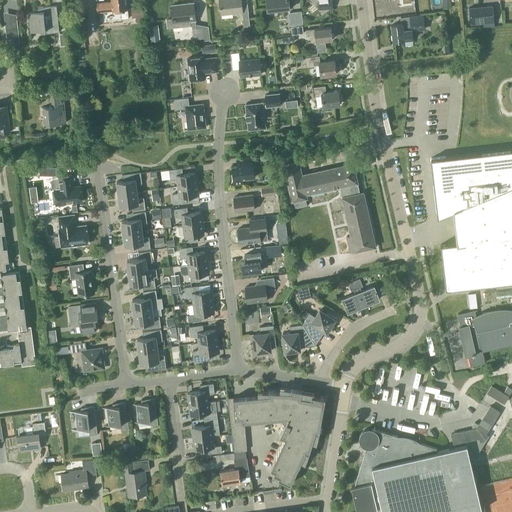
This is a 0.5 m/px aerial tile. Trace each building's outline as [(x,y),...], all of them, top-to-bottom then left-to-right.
[(113,11),(121,10),(122,18),(128,18),(127,10),(128,10),(127,1),(126,2),(125,0),(111,0),(112,2),(97,3),(98,12),(113,11)] [(240,0),(218,0),(221,14),(241,12),(242,15),(242,14),(248,14),(247,0),(241,1),(240,0)] [(288,0),(266,0),(267,9),(276,8),(276,10),(289,8),(288,0)] [(318,0),(319,0),(320,9),(332,8),(332,0),(331,0),(330,0),(318,0)] [(452,8),(450,0),(441,0),(443,9),(452,8)] [(203,38),(202,28),(196,28),(195,21),(195,20),(193,3),(171,5),(172,16),(171,17),(172,19),(166,19),(167,28),(190,26),(192,27),(193,39),(203,38)] [(470,24),(494,22),(493,5),(469,8),(470,24)] [(45,33),(59,32),(56,6),(38,7),(38,12),(28,13),(30,32),(45,31),(45,33)] [(142,6),(131,7),(132,17),(135,17),(143,17),(142,6)] [(290,25),(302,24),(301,12),(289,13),(290,25)] [(5,29),(18,28),(16,16),(10,16),(10,22),(4,23),(5,29)] [(404,40),(413,39),(412,29),(424,28),(423,16),(400,18),(401,24),(391,25),(393,42),(404,41),(404,40)] [(292,35),(304,33),(303,25),(291,27),(292,35)] [(316,41),(332,39),(330,27),(314,29),(305,30),(306,37),(315,35),(316,41)] [(69,33),(71,49),(83,48),(81,31),(69,33)] [(216,52),(215,44),(201,46),(202,54),(216,52)] [(241,76),(261,74),(259,59),(239,61),(238,53),(231,53),(233,69),(240,68),(241,76)] [(336,73),(334,60),(319,62),(318,56),(306,58),(307,66),(319,64),(320,75),(336,73)] [(187,58),(190,80),(205,78),(205,73),(218,71),(216,57),(203,59),(203,57),(187,58)] [(142,90),(134,83),(127,90),(135,98),(142,90)] [(340,104),(338,91),(326,92),(325,86),(312,87),(313,97),(322,96),(323,106),(340,104)] [(42,125),(66,123),(62,91),(50,92),(52,107),(40,108),(43,108),(44,124),(42,124),(42,125)] [(262,102),(245,104),(248,130),(266,128),(263,107),(280,105),(279,93),(265,95),(266,103),(263,103),(262,102)] [(205,127),(203,104),(189,105),(188,97),(174,99),(175,109),(186,108),(188,129),(205,127)] [(0,133),(10,132),(7,106),(0,106),(0,133)] [(460,330),(461,335),(466,356),(467,356),(469,355),(471,366),(486,362),(483,350),(511,343),(511,149),(468,154),(465,155),(457,156),(449,157),(445,157),(441,157),(431,159),(437,218),(453,211),(457,210),(458,209),(462,242),(457,243),(441,245),(446,289),(511,281),(511,309),(509,309),(502,309),(493,310),(484,313),(476,316),(475,311),(474,310),(477,310),(477,309),(457,314),(459,320),(460,327),(459,327),(460,330)] [(232,166),(234,184),(243,183),(242,179),(254,177),(252,158),(237,160),(237,166),(232,166)] [(357,183),(353,163),(301,175),(299,161),(284,165),(292,201),(293,201),(294,209),(308,206),(306,198),(307,198),(306,194),(340,187),(342,197),(350,235),(346,236),(350,252),(375,247),(363,192),(357,193),(355,183),(357,183)] [(56,167),(38,167),(37,175),(56,176),(56,167)] [(178,186),(197,183),(196,172),(183,174),(182,168),(169,170),(170,179),(177,180),(178,186)] [(116,194),(137,191),(136,184),(142,183),(140,172),(122,174),(122,181),(117,182),(118,190),(116,190),(116,194)] [(59,179),(52,179),(54,189),(53,189),(55,205),(61,204),(82,202),(80,186),(73,187),(71,175),(58,177),(59,179)] [(197,183),(178,186),(179,192),(172,194),(173,204),(186,202),(186,196),(199,194),(197,183)] [(276,195),(275,186),(261,188),(262,197),(276,195)] [(159,196),(158,189),(151,190),(152,197),(159,196)] [(137,191),(116,194),(117,198),(119,197),(120,206),(132,204),(132,211),(145,209),(144,198),(138,198),(137,191)] [(234,197),(236,212),(254,210),(252,195),(234,197)] [(163,217),(171,216),(170,207),(162,208),(163,217)] [(174,209),(175,216),(182,219),(183,225),(202,223),(201,212),(188,213),(187,207),(174,209)] [(153,220),(162,219),(160,209),(152,210),(153,220)] [(122,233),(142,230),(141,223),(147,223),(145,211),(127,214),(128,220),(122,221),(123,229),(121,230),(122,233)] [(88,244),(86,225),(75,226),(74,214),(58,216),(60,228),(59,228),(60,236),(57,236),(55,238),(56,243),(58,244),(61,244),(61,247),(88,244)] [(238,229),(240,244),(260,241),(259,233),(267,232),(265,218),(250,220),(250,227),(238,229)] [(198,241),(197,235),(204,234),(202,223),(183,225),(177,226),(178,235),(184,235),(185,242),(198,241)] [(142,230),(122,233),(122,237),(124,237),(125,245),(137,244),(138,250),(150,248),(149,237),(143,238),(142,230)] [(287,235),(278,236),(279,244),(281,244),(288,243),(287,235)] [(165,246),(163,237),(154,239),(155,247),(165,246)] [(282,254),(281,244),(279,244),(265,246),(266,256),(282,254)] [(188,264),(207,262),(206,251),(193,252),(192,246),(179,248),(180,258),(187,258),(188,264)] [(127,272),(147,270),(146,263),(152,262),(151,250),(138,252),(139,259),(127,260),(128,269),(126,269),(127,272)] [(245,261),(242,261),(243,273),(261,271),(260,260),(262,260),(261,253),(244,255),(245,261)] [(0,269),(1,270),(10,268),(8,254),(0,255),(0,269)] [(196,275),(209,273),(207,262),(188,264),(180,265),(181,272),(184,274),(189,273),(190,282),(197,281),(196,275)] [(94,292),(91,271),(83,272),(82,264),(69,265),(70,278),(76,278),(78,294),(94,292)] [(155,287),(154,277),(157,277),(156,269),(147,270),(127,272),(127,276),(129,276),(130,284),(142,283),(143,289),(155,287)] [(2,288),(21,285),(19,271),(1,274),(0,274),(2,288)] [(172,285),(180,285),(179,274),(171,275),(172,285)] [(266,291),(275,289),(274,277),(257,280),(258,285),(245,287),(247,306),(248,306),(247,303),(267,300),(266,291)] [(363,305),(379,298),(374,286),(361,291),(360,287),(362,286),(359,278),(354,281),(363,305)] [(49,280),(47,281),(48,291),(56,290),(55,280),(49,280)] [(348,311),(363,305),(354,281),(348,283),(351,290),(354,289),(355,293),(343,298),(348,311)] [(6,316),(25,313),(21,285),(2,288),(6,316)] [(311,297),(308,285),(296,287),(299,300),(311,297)] [(198,292),(197,286),(184,287),(185,297),(192,298),(193,304),(212,301),(211,290),(198,292)] [(161,299),(157,299),(156,290),(143,291),(144,298),(132,299),(133,308),(131,308),(132,312),(152,309),(163,307),(162,307),(161,299)] [(468,294),(469,309),(477,308),(475,293),(468,294)] [(201,314),(214,312),(212,301),(193,304),(195,314),(187,315),(188,322),(202,320),(201,314)] [(94,317),(97,317),(96,303),(68,307),(70,323),(74,326),(79,325),(80,333),(96,331),(94,317)] [(142,329),(161,327),(159,315),(153,316),(152,309),(132,312),(132,315),(134,315),(135,324),(141,323),(142,329)] [(333,322),(334,319),(319,309),(315,317),(309,313),(305,319),(302,324),(315,345),(324,331),(326,332),(328,329),(330,331),(334,323),(333,322)] [(27,327),(25,313),(6,316),(8,328),(8,330),(17,329),(27,327)] [(175,326),(174,317),(166,318),(167,327),(175,326)] [(299,347),(315,345),(302,324),(289,326),(290,333),(282,334),(284,351),(288,351),(288,353),(297,352),(296,350),(300,350),(299,347)] [(202,325),(189,327),(190,336),(198,337),(198,343),(218,340),(216,329),(203,331),(202,325)] [(270,347),(276,347),(273,325),(259,327),(260,333),(253,334),(255,352),(258,351),(259,353),(267,352),(267,350),(270,350),(270,347)] [(21,362),(22,366),(36,364),(31,326),(27,327),(17,329),(19,343),(21,362)] [(138,346),(136,347),(137,351),(157,348),(156,341),(162,341),(161,329),(142,331),(143,338),(137,339),(138,346)] [(199,349),(192,351),(194,361),(207,359),(214,358),(213,352),(219,351),(218,340),(198,343),(199,349)] [(104,368),(101,348),(86,350),(85,342),(69,344),(70,353),(81,351),(84,371),(104,368)] [(7,364),(21,362),(19,343),(5,345),(7,364)] [(157,348),(137,351),(137,354),(139,354),(140,363),(145,362),(146,371),(153,370),(153,368),(166,366),(164,355),(158,356),(157,348)] [(172,352),(173,360),(181,359),(180,351),(172,352)] [(189,404),(208,401),(207,395),(214,393),(213,383),(200,385),(200,391),(187,393),(189,404)] [(504,403),(509,396),(492,386),(488,393),(504,403)] [(298,410),(302,390),(285,387),(284,391),(272,391),(274,414),(283,413),(282,411),(298,410)] [(274,414),(272,391),(262,390),(262,395),(252,396),(253,416),(274,414)] [(298,414),(300,414),(321,418),(325,398),(313,396),(314,392),(302,390),(298,410),(298,414)] [(229,416),(230,418),(253,416),(252,396),(246,396),(233,398),(228,398),(227,398),(227,399),(228,406),(229,410),(229,415),(229,416)] [(150,427),(158,426),(154,398),(141,400),(142,403),(136,404),(138,422),(149,421),(150,427)] [(204,419),(217,418),(216,408),(209,407),(208,401),(189,404),(190,415),(203,413),(204,419)] [(121,431),(129,430),(125,402),(112,404),(112,407),(107,407),(109,426),(120,425),(121,431)] [(89,435),(97,434),(94,406),(80,408),(81,411),(75,411),(78,430),(89,429),(89,435)] [(229,415),(229,410),(228,406),(220,407),(221,416),(229,415)] [(471,424),(472,429),(451,434),(454,444),(466,442),(466,444),(437,451),(436,449),(437,449),(437,448),(420,443),(418,441),(415,440),(413,439),(410,438),(407,437),(404,436),(401,436),(398,436),(372,428),(369,428),(367,428),(364,429),(362,431),(360,433),(359,435),(359,438),(359,440),(360,443),(362,445),(364,447),(366,448),(354,486),(351,487),(356,511),(481,511),(482,510),(470,459),(473,459),(488,436),(485,434),(499,412),(490,406),(478,424),(475,422),(471,424)] [(300,414),(298,414),(298,410),(282,411),(283,413),(274,414),(253,416),(230,418),(230,425),(244,423),(244,421),(283,418),(283,419),(283,420),(284,421),(285,422),(286,422),(280,435),(285,437),(270,468),(274,470),(282,453),(290,437),(293,438),(300,414)] [(318,439),(321,418),(300,414),(293,438),(312,443),(313,438),(318,439)] [(218,424),(217,418),(204,419),(205,425),(192,427),(193,438),(212,436),(212,435),(219,434),(218,424)] [(38,436),(46,435),(44,422),(33,423),(34,434),(18,436),(19,450),(40,447),(38,436)] [(244,423),(230,425),(234,452),(247,450),(244,423)] [(212,436),(193,438),(195,449),(207,448),(208,454),(222,452),(221,445),(214,446),(212,436)] [(312,443),(293,438),(290,437),(282,453),(300,462),(303,457),(307,459),(312,443)] [(156,449),(160,444),(155,440),(151,445),(156,449)] [(100,442),(91,443),(93,455),(102,454),(100,442)] [(247,457),(246,457),(245,451),(234,452),(235,459),(234,459),(235,468),(220,471),(222,484),(241,482),(240,478),(250,476),(247,457)] [(290,484),(300,462),(282,453),(274,470),(272,475),(290,484)] [(63,490),(73,488),(88,486),(87,475),(96,474),(94,459),(82,461),(83,469),(69,471),(69,473),(61,474),(63,490)] [(144,470),(150,470),(148,459),(131,461),(131,463),(123,464),(125,473),(126,473),(129,496),(146,494),(145,485),(146,485),(144,470)]
